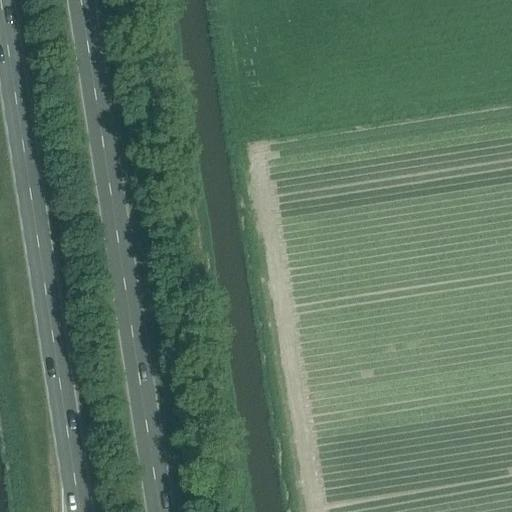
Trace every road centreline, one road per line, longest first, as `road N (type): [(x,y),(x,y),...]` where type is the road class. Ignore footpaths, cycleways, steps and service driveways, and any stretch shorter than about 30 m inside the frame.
road 1 (primary): [(159,511),(79,0)]
road 2 (primary): [(1,0),(80,511)]
